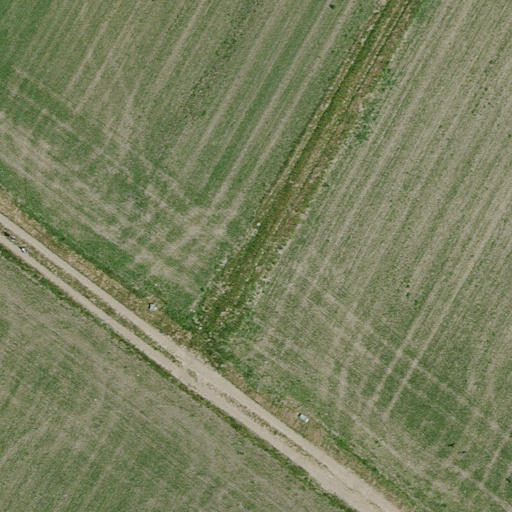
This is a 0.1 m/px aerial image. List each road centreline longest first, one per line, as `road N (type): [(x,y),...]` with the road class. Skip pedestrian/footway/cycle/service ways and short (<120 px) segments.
road 1 (track): [(390,511),(0,222)]
road 2 (track): [(190,364),(398,0)]
